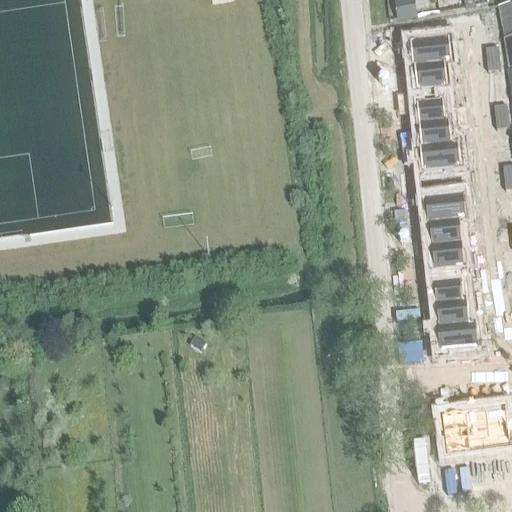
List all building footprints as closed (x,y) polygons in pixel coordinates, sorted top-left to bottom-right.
[(116,0),(117,2),(122,37),(125,37),(134,35),(195,27),(193,7),(191,0),(116,0)] [(417,18),(413,0),(409,0),(393,3),(397,22),(417,18)] [(463,0),(465,10),(476,8),(474,0),(463,0)] [(511,5),(497,8),(501,29),(503,40),(511,38),(511,5)] [(511,38),(503,40),(508,71),(511,70),(511,38)] [(449,43),(409,47),(412,71),(414,71),(445,68),(451,67),(449,43)] [(498,53),(485,55),(486,63),(499,62),(498,53)] [(499,62),(486,63),(487,72),(500,70),(499,62)] [(445,68),(414,71),(416,94),(445,91),(447,91),(445,68)] [(417,108),(416,109),(418,129),(445,126),(443,108),(447,108),(445,91),(416,94),(417,108)] [(506,111),(494,112),(495,121),(497,120),(507,119),(506,111)] [(497,120),(495,121),(496,129),(509,128),(507,119),(497,120)] [(445,126),(418,129),(420,151),(419,151),(419,152),(458,148),(458,147),(451,148),(449,126),(445,126)] [(458,148),(419,152),(419,155),(421,176),(461,172),(458,148)] [(511,171),(502,173),(503,182),(511,180),(511,171)] [(511,180),(503,182),(504,190),(511,189),(511,180)] [(464,200),(424,204),(427,228),(428,228),(459,225),(466,224),(464,200)] [(459,225),(428,228),(431,251),(462,248),(459,225)] [(462,248),(431,251),(433,274),(462,271),(464,271),(462,248)] [(435,288),(433,288),(435,309),(462,306),(461,288),(464,288),(462,271),(433,274),(435,288)] [(462,306),(435,309),(438,331),(436,331),(436,332),(476,328),(476,327),(469,328),(466,306),(462,306)] [(476,328),(436,332),(439,356),(478,352),(476,328)] [(201,354),(206,345),(195,338),(189,348),(201,354)] [(498,369),(490,370),(491,383),(500,382),(498,369)] [(468,372),(459,373),(461,386),(469,384),(468,372)] [(459,373),(451,374),(452,387),(461,386),(459,373)] [(504,412),(484,414),(489,453),(509,451),(505,421),(504,412)] [(484,414),(464,417),(465,418),(469,457),(470,457),(470,456),(489,453),(484,414)] [(465,418),(441,421),(445,460),(469,457),(465,418)]
